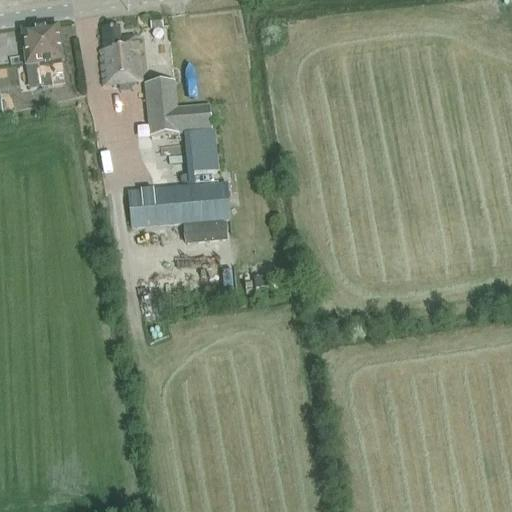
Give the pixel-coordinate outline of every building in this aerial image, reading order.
[(160,19),(149,20),(150,31),(161,29),(160,19)] [(44,27),(42,30),(22,32),(24,52),(22,55),(23,62),(26,64),(26,66),(38,65),(41,90),(63,87),(60,62),(56,28),(53,29),(51,26),(44,27)] [(99,55),(103,88),(141,84),(135,38),(118,40),(117,30),(100,32),(103,54),(99,55)] [(173,84),(144,87),(148,128),(136,129),(137,147),(151,146),(151,139),(212,132),(209,108),(176,111),(173,84)] [(227,186),(129,195),(133,232),(231,223),(227,186)] [(274,261),(252,262),(253,283),(275,282),(274,261)]
